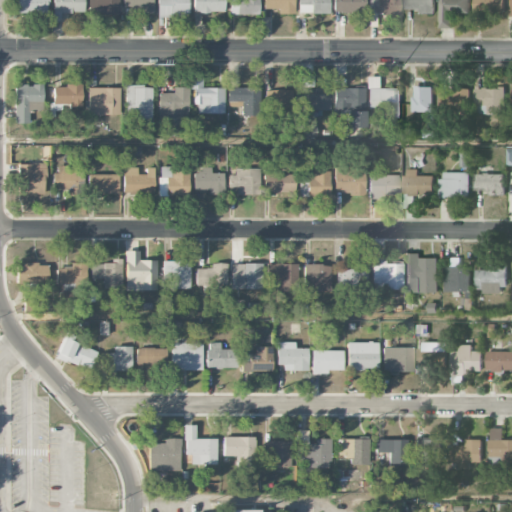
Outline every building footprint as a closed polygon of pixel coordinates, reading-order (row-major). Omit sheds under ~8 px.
[(16,0),(16,13),(47,13),(47,0),(16,0)] [(52,0),(52,21),(59,21),(60,12),(83,13),(83,0),(52,0)] [(119,15),(119,0),(88,0),(88,14),(119,15)] [(139,14),(153,13),(152,0),(123,0),(124,9),(139,8),(139,14)] [(157,0),(158,17),(189,16),(188,0),(157,0)] [(224,12),(223,0),(192,0),(193,12),(224,12)] [(228,0),(228,14),(259,15),(259,0),(228,0)] [(294,14),(294,0),(263,0),(264,9),(278,9),(278,14),(294,14)] [(298,0),(299,14),(330,13),(329,0),(298,0)] [(364,0),(333,0),(334,13),(365,12),(364,0)] [(400,15),(399,0),(369,0),(370,15),(400,15)] [(434,12),(433,0),(404,0),(405,9),(421,9),(421,13),(434,12)] [(438,0),(439,28),(453,28),(453,13),(470,12),(469,0),(438,0)] [(505,0),(474,0),(474,14),(505,13),(505,0)] [(224,114),(224,88),(202,88),(202,76),(192,76),(192,105),(197,104),(197,114),(224,114)] [(400,117),(400,88),(378,89),(378,77),(367,77),(368,117),(400,117)] [(14,85),(14,123),(28,123),(28,111),(42,111),(42,85),(14,85)] [(52,85),(52,106),(81,105),(81,85),(52,85)] [(432,86),(413,86),(412,111),(432,112),(432,86)] [(119,88),(87,87),(87,114),(119,115),(119,88)] [(189,119),(188,87),(173,88),(173,93),(158,93),(159,134),(180,133),(180,120),(189,119)] [(227,102),(241,101),(241,117),(260,117),(259,87),(227,88),(227,102)] [(314,93),(299,94),(299,112),(307,112),(307,117),(314,116),(314,111),(329,110),(329,87),(313,88),(314,93)] [(363,87),(333,88),(334,115),(346,115),(346,128),(364,127),(363,87)] [(505,114),(505,88),(474,88),(474,114),(505,114)] [(265,91),(266,114),(290,113),(290,90),(265,91)] [(469,107),(468,90),(439,91),(440,108),(469,107)] [(18,194),(44,194),(45,164),(18,163),(18,194)] [(53,191),(79,192),(79,166),(54,165),(53,191)] [(137,168),(123,167),(122,193),(153,194),(153,168),(145,168),(144,175),(136,174),(137,168)] [(223,173),(210,173),(211,168),(200,167),(200,172),(193,172),(193,190),(208,190),(208,195),(223,195),(223,173)] [(334,193),(364,193),(364,168),(334,167),(334,193)] [(188,197),(188,168),(158,168),(158,197),(188,197)] [(239,195),(258,195),(259,169),(230,168),(230,197),(239,198),(239,195)] [(434,175),(418,176),(418,169),(404,169),(405,195),(434,194),(434,175)] [(329,171),(312,171),(312,178),(299,178),(299,196),(302,196),(302,187),(306,187),(307,197),(330,196),(329,171)] [(469,172),(440,172),(440,197),(470,197),(469,172)] [(503,195),(504,174),(476,173),(475,189),(490,189),(490,195),(503,195)] [(117,194),(118,175),(88,174),(87,196),(104,196),(104,194),(117,194)] [(294,174),(263,174),(264,194),(294,193),(294,174)] [(399,176),(368,175),(368,199),(384,199),(384,195),(398,195),(399,176)] [(125,290),(156,290),(156,260),(139,260),(139,251),(125,251),(125,290)] [(438,292),(438,257),(420,258),(420,253),(406,253),(406,293),(438,292)] [(402,264),(384,264),(384,254),(372,254),(372,290),(402,290),(402,264)] [(90,263),(90,279),(103,280),(103,287),(120,288),(121,259),(111,259),(111,263),(90,263)] [(55,286),(86,285),(85,262),(69,263),(69,267),(55,268),(55,286)] [(189,289),(189,262),(162,262),(163,289),(189,289)] [(226,286),(226,263),(210,263),(210,269),(195,268),(195,286),(203,286),(203,293),(219,294),(219,286),(226,286)] [(367,285),(366,263),(350,263),(350,269),(336,269),(336,286),(367,285)] [(15,265),(16,284),(47,283),(47,264),(15,265)] [(262,289),(261,264),(230,264),(231,289),(262,289)] [(296,293),(296,264),(266,264),(266,277),(273,277),(273,293),(296,293)] [(304,292),(330,291),(329,264),(303,265),(304,292)] [(469,266),(443,267),(444,292),(470,291),(469,266)] [(476,269),(476,292),(505,292),(505,269),(476,269)] [(81,346),(84,338),(65,331),(55,357),(90,370),(96,352),(81,346)] [(346,343),(347,369),(377,369),(377,342),(346,343)] [(418,365),(446,365),(446,342),(423,342),(423,349),(418,349),(418,365)] [(202,343),(171,343),(170,370),(201,370),(202,343)] [(220,350),(220,343),(206,343),(207,369),(236,368),(236,349),(220,350)] [(295,343),(276,343),(276,369),(307,369),(307,348),(295,348),(295,343)] [(451,351),(452,373),(482,373),(481,351),(472,351),(472,344),(460,344),(460,350),(451,351)] [(131,347),(114,346),(114,353),(100,353),(100,371),(130,371),(131,347)] [(272,347),(255,347),(255,355),(241,355),(241,371),(271,371),(272,347)] [(413,348),(382,347),(382,372),(412,372),(413,348)] [(164,348),(136,349),(137,373),(164,372),(164,348)] [(341,350),(311,351),(311,372),(342,372),(341,350)] [(486,370),(511,370),(511,351),(487,351),(486,370)] [(192,465),(216,464),(216,439),(195,439),(195,425),(184,425),(184,455),(191,455),(192,465)] [(511,439),(503,440),(503,428),(490,428),(490,464),(511,463),(511,439)] [(329,439),(314,439),(314,445),(306,445),(306,431),(298,431),(297,461),(307,461),(306,468),(328,468),(329,439)] [(254,472),(254,437),(222,437),(223,456),(236,456),(236,472),(254,472)] [(148,471),(180,470),(179,438),(163,439),(163,444),(148,444),(148,471)] [(416,464),(442,465),(442,438),(416,438),(416,464)] [(368,464),(368,439),(338,439),(338,457),(350,457),(351,464),(368,464)] [(389,466),(406,466),(405,439),(375,440),(376,453),(388,452),(389,466)] [(482,462),(482,439),(467,439),(466,445),(452,444),(451,461),(458,461),(458,468),(469,468),(470,462),(482,462)] [(263,467),(290,467),(289,441),(262,441),(263,467)]
